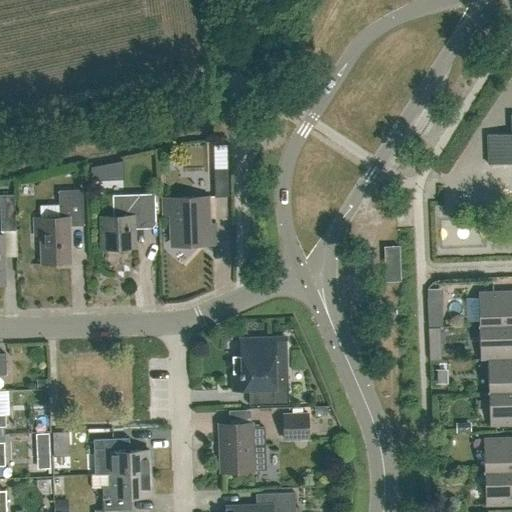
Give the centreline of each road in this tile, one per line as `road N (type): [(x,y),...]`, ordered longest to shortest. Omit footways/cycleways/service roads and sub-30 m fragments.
road 1 (tertiary): [(453,0),(371,33),(304,127),(282,186),(306,273)]
road 2 (tertiary): [(327,265),(372,171),(468,27),(505,0)]
road 3 (tertiary): [(384,511),(375,429),(328,316)]
road 4 (residential): [(175,321),(184,511)]
road 5 (residential): [(0,327),(175,321)]
road 6 (residential): [(175,321),(306,273)]
